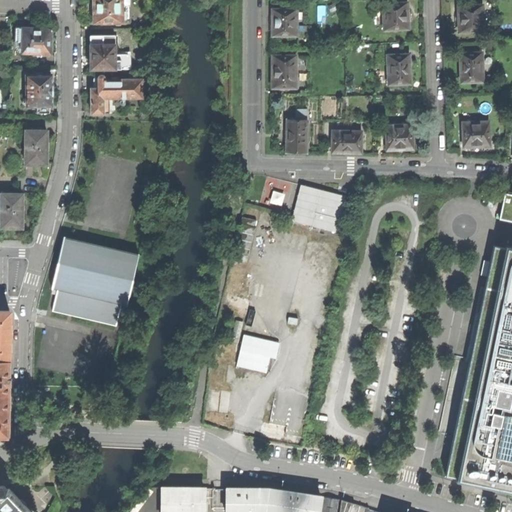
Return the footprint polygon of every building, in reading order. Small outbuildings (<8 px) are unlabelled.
[(93,0),(93,3),(92,3),(92,7),(93,12),(93,22),(122,22),(122,20),(127,20),(126,0),(93,0)] [(407,2),(382,3),(383,29),(408,28),(408,15),(407,2)] [(482,5),(458,6),(458,19),(459,32),(483,31),(482,5)] [(272,20),(272,35),(296,35),(297,9),(272,9),(272,20)] [(44,28),(15,27),(15,41),(21,41),(21,52),(50,53),(50,41),(51,35),(50,33),(49,31),(47,29),(45,28),(44,28)] [(90,51),(90,69),(121,68),(121,54),(115,55),(115,45),(104,45),(104,36),(90,36),(90,51)] [(104,45),(115,45),(114,36),(104,36),(104,45)] [(482,52),(459,53),(460,67),(460,82),(483,81),(482,52)] [(410,54),(387,55),(388,84),(411,83),(410,69),(410,54)] [(272,70),(272,88),(296,88),(296,56),(272,55),(272,70)] [(37,105),(49,105),(51,105),(51,95),(52,95),(52,90),(52,84),(51,84),(51,74),(26,75),(26,106),(37,105)] [(142,97),(141,79),(118,79),(118,77),(111,77),(111,79),(105,80),(105,79),(104,79),(104,77),(103,76),(103,75),(102,75),(101,75),(100,75),(99,75),(98,75),(98,76),(97,77),(98,88),(91,88),(91,98),(91,113),(103,113),(103,98),(142,97)] [(286,134),(286,152),(306,152),(307,120),(287,120),(286,134)] [(488,121),(462,122),(463,147),(474,147),(489,146),(488,121)] [(412,124),(386,125),(386,150),(398,150),(412,149),(412,124)] [(25,130),(25,164),(46,164),(46,146),(47,131),(25,130)] [(332,131),(332,152),(346,153),(361,153),(361,131),(332,131)] [(337,194),(300,185),(291,221),(336,232),(344,203),(335,201),(337,194)] [(499,219),(511,221),(511,194),(504,193),(499,219)] [(22,194),(1,194),(1,227),(22,228),(22,210),(22,194)] [(345,196),(337,194),(335,201),(344,203),(345,196)] [(280,213),(273,210),(270,219),(278,221),(280,213)] [(231,260),(247,264),(257,220),(242,217),(231,260)] [(116,325),(121,304),(126,305),(138,254),(63,237),(58,261),(52,288),(57,289),(52,311),(116,325)] [(511,249),(493,246),(445,475),(472,481),(511,489),(511,249)] [(0,311),(0,360),(8,361),(9,333),(9,312),(0,311)] [(232,337),(239,338),(243,322),(236,320),(232,337)] [(236,365),(266,372),(268,362),(270,357),(275,358),(279,343),(243,335),(236,365)] [(0,400),(8,401),(8,380),(8,361),(0,360),(0,400)] [(0,497),(9,489),(6,486),(0,485),(0,497)] [(203,511),(204,488),(162,487),(161,511),(203,511)] [(318,511),(321,496),(268,488),(244,488),(227,488),(225,511),(318,511)] [(0,511),(32,511),(9,489),(0,497),(0,511)] [(335,511),(337,500),(325,498),(322,511),(335,511)]
